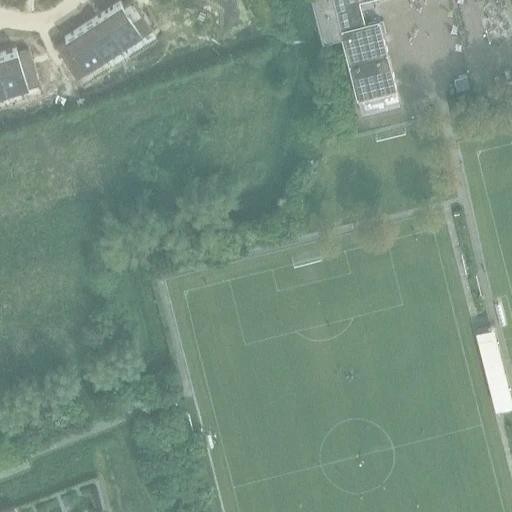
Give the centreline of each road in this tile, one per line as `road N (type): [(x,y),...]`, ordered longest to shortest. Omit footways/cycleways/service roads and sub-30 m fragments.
road 1 (residential): [(147,511),(121,446),(69,411),(58,387)]
road 2 (residential): [(58,387),(0,246)]
